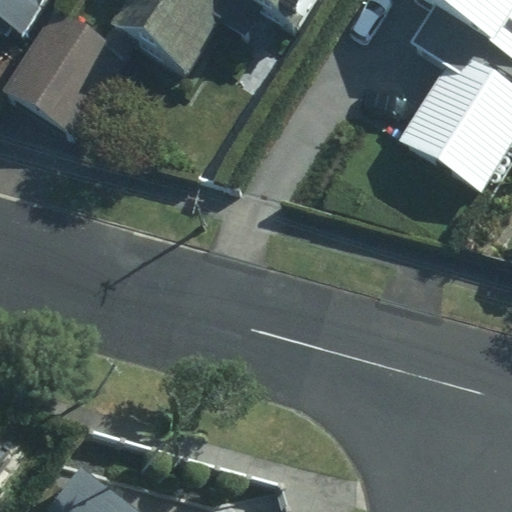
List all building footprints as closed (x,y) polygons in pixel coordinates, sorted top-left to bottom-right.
[(0,0),(0,38),(17,49),(47,0),(0,0)] [(215,39),(236,51),(252,24),(289,46),(316,0),(136,0),(111,43),(185,88),(215,39)] [(511,0),(402,0),(394,14),(460,56),(396,157),(478,209),(511,156),(511,0)] [(93,44),(54,19),(0,102),(0,109),(35,133),(93,44)] [(39,511),(103,511),(63,481),(39,511)]
